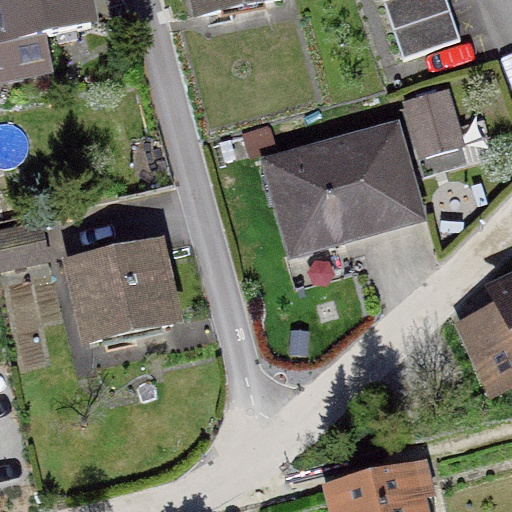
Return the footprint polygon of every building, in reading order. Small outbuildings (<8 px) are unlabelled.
[(0,0),(0,48),(86,32),(85,24),(80,0),(0,0)] [(277,3),(276,0),(194,0),(198,19),(277,3)] [(440,0),(377,0),(399,65),(456,46),(440,0)] [(416,145),(450,136),(440,102),(407,111),(416,145)] [(291,256),(411,223),(388,139),(268,173),(291,256)] [(0,273),(42,265),(35,231),(0,238),(0,273)] [(169,328),(153,255),(69,273),(85,346),(169,328)] [(511,300),(494,310),(504,330),(471,345),(493,393),(511,384),(511,300)] [(329,511),(418,511),(416,505),(428,502),(420,469),(325,492),(329,511)]
